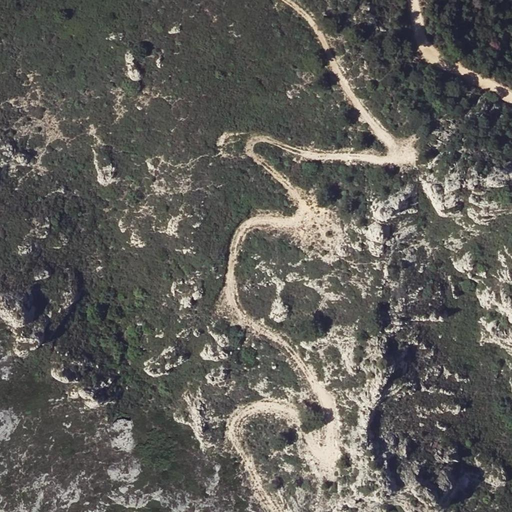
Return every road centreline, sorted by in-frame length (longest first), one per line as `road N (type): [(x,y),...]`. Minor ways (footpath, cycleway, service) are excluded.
road 1 (track): [(282,0),(305,16),(356,107),(396,147),(394,160),(316,160),(264,142),(250,146),(304,203),(300,219),(251,226),(239,236),(232,284),(239,306),(295,352),(335,417),(334,459),(285,413),(255,410),(238,419),(234,441),(278,511)]
road 2 (track): [(410,0),(432,55),(511,101)]
